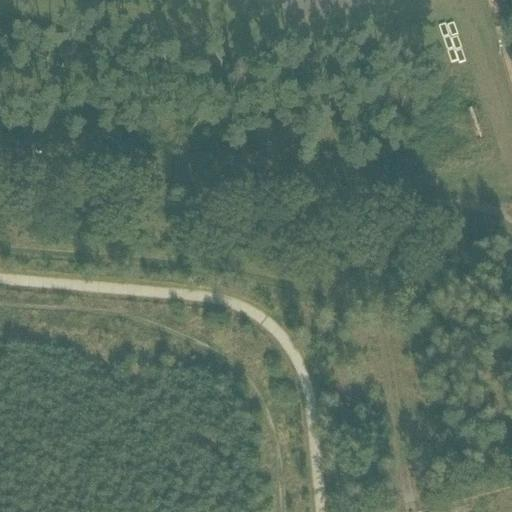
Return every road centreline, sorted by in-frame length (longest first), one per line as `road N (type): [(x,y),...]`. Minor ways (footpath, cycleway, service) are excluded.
road 1 (track): [(0,251),(213,270),(324,294),(367,316),(388,358),(409,511)]
road 2 (unknown): [(511,227),(491,211),(0,168)]
road 3 (track): [(0,305),(97,310),(212,350),(255,392),(274,436),(284,511)]
road 4 (track): [(324,294),(404,294),(476,278),(511,258)]
